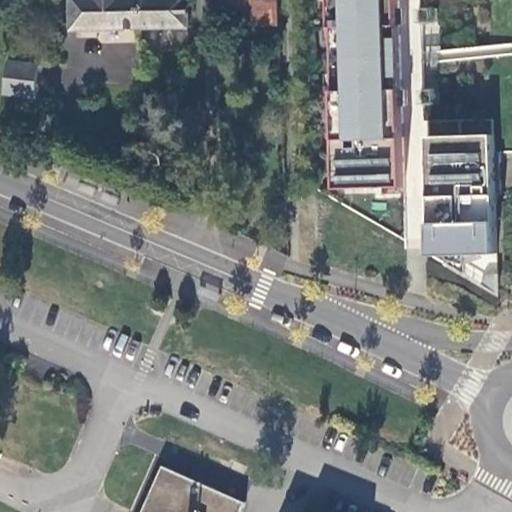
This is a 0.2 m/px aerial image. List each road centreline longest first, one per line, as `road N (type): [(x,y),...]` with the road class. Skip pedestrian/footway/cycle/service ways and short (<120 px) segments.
road 1 (tertiary): [(0,178),(293,303)]
road 2 (residential): [(511,337),(400,326),(293,303)]
road 3 (tertiary): [(293,303),(486,394)]
